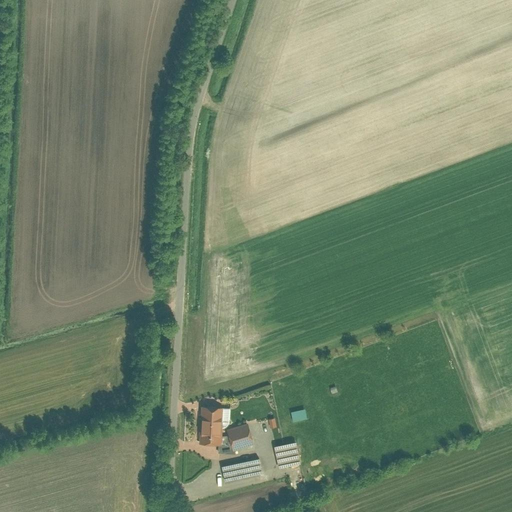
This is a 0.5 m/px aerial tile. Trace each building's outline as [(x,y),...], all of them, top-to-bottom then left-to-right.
[(223,407),(201,405),(198,443),(221,444),(223,407)] [(294,411),(296,421),(311,419),(309,409),(294,411)] [(248,424),(227,430),(232,449),(253,444),(248,424)] [(296,442),(274,447),(278,467),(300,463),(296,442)] [(260,458),(221,466),(224,482),(263,474),(260,458)]
